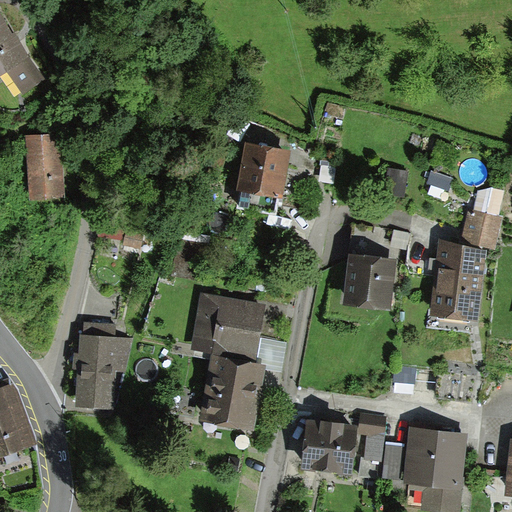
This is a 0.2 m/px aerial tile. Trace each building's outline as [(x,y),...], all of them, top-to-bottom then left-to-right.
[(0,63),(2,62),(20,90),(39,78),(0,16),(0,63)] [(57,133),(26,136),(30,195),(62,193),(57,133)] [(238,184),(275,192),(285,151),(247,142),(238,184)] [(406,173),(389,170),(385,192),(402,195),(406,173)] [(440,243),(430,312),(469,318),(479,248),(489,249),(497,220),(470,212),(459,245),(440,243)] [(351,255),(342,303),(380,311),(389,263),(351,255)] [(203,294),(194,343),(248,354),(257,305),(203,294)] [(80,326),(78,402),(112,403),(114,327),(80,326)] [(200,415),(246,424),(257,366),(211,357),(200,415)] [(0,389),(0,444),(28,434),(10,386),(0,389)] [(354,424),(309,417),(303,459),(348,465),(354,424)] [(383,425),(360,421),(358,435),(381,438),(383,425)] [(452,506),(462,436),(413,430),(404,500),(452,506)]
